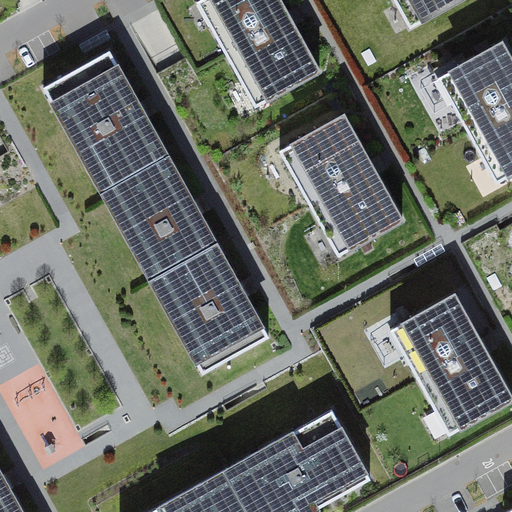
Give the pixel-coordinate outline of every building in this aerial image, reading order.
[(279,0),(200,0),(197,2),(255,107),(319,71),(294,26),(297,25),(293,18),(289,11),(287,13),(279,0)] [(394,0),(410,28),(459,0),(394,0)] [(511,60),(502,42),(438,78),(496,183),(511,174),(511,60)] [(43,87),(103,194),(169,157),(147,117),(149,116),(145,109),(142,103),(139,104),(109,51),(43,87)] [(344,115),(279,151),(338,256),(402,220),(377,174),(379,173),(376,166),(372,160),(370,161),(344,115)] [(169,157),(103,194),(151,281),(217,244),(201,214),(203,213),(199,207),(196,200),(193,201),(169,157)] [(217,244),(151,281),(202,373),(268,336),(247,297),(249,296),(245,289),(242,282),(239,284),(217,244)] [(454,293),(390,329),(449,434),(511,398),(511,396),(488,353),(490,352),(486,345),(483,339),(480,340),(454,293)] [(226,469),(249,511),(314,511),(319,509),(318,507),(370,478),(332,409),(226,469)] [(249,511),(226,469),(147,511),(249,511)] [(3,476),(0,470),(0,511),(23,511),(10,489),(13,487),(9,481),(5,474),(3,476)]
